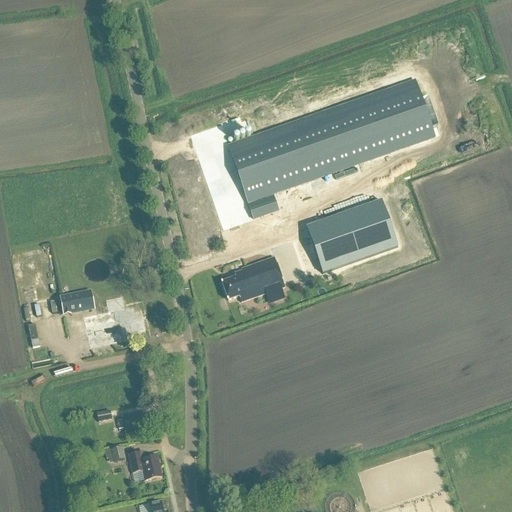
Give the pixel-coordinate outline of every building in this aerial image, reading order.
[(417,91),(230,156),(249,212),(255,229),(274,222),(270,208),(260,211),(259,209),(290,198),(437,147),(417,91)] [(325,283),(393,260),(376,212),(308,236),(325,283)] [(285,290),(274,260),(242,271),(242,269),(239,263),(234,264),(236,271),(237,271),(238,275),(234,276),(236,280),(221,285),(228,303),(239,299),(241,305),(285,290)] [(91,293),(60,298),(63,318),(95,312),(91,293)] [(89,315),(93,348),(123,344),(122,335),(151,332),(148,308),(89,315)] [(99,422),(111,420),(110,413),(97,416),(99,422)] [(143,417),(142,414),(122,418),(122,422),(117,423),(119,432),(124,431),(125,436),(150,431),(146,416),(143,417)] [(110,452),(104,453),(107,465),(125,461),(122,449),(110,452)] [(145,462),(143,454),(129,457),(133,475),(141,473),(143,483),(162,479),(161,479),(157,460),(158,460),(158,459),(145,462)]
